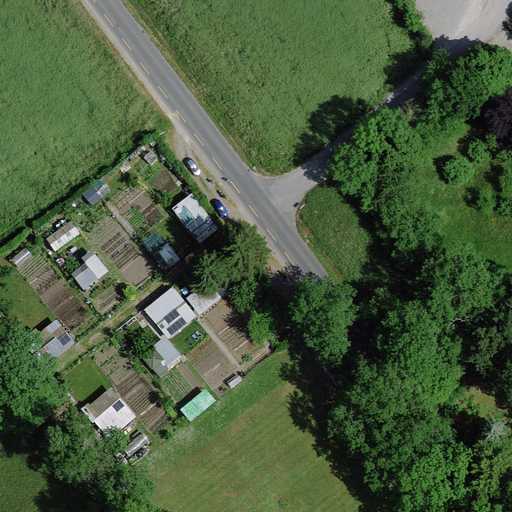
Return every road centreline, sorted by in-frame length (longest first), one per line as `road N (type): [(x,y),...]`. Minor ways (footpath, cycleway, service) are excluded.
road 1 (unclassified): [(267,211),(490,511)]
road 2 (unclassified): [(508,0),(267,211)]
road 3 (unclassified): [(108,0),(267,211)]
